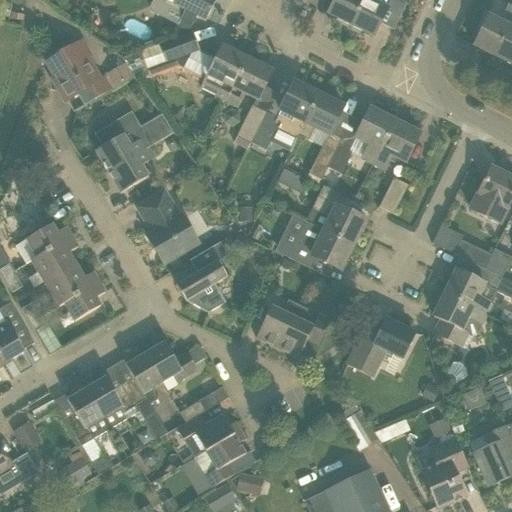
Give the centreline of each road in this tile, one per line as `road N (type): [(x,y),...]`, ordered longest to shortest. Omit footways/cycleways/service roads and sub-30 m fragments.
road 1 (residential): [(432,77),(388,78),(237,4)]
road 2 (residential): [(402,277),(479,116)]
road 3 (residential): [(138,311),(141,288),(64,155)]
road 4 (residential): [(0,403),(130,324),(138,311)]
